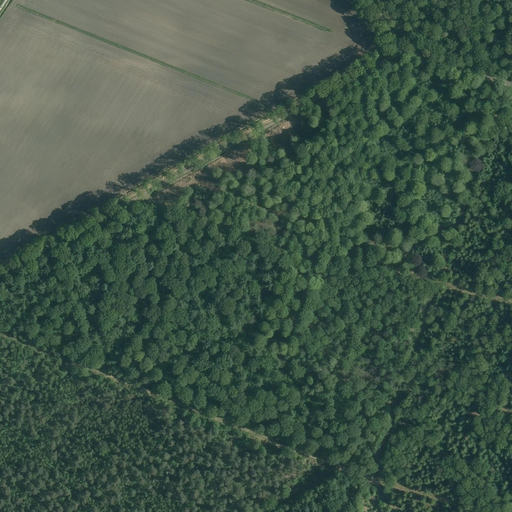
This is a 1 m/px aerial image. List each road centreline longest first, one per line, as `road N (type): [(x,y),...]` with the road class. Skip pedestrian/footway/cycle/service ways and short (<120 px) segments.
road 1 (unclassified): [(400,52),(0,274)]
road 2 (track): [(367,476),(511,55)]
road 3 (track): [(0,333),(367,476)]
road 4 (track): [(511,301),(142,195)]
road 5 (track): [(490,511),(367,476)]
